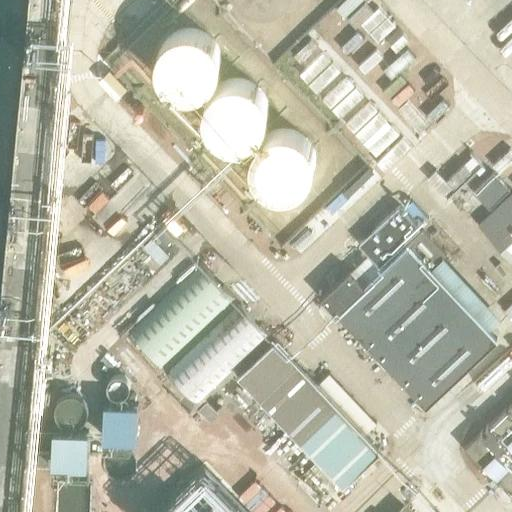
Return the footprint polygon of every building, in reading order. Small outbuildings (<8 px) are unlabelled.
[(362,22),(380,3),(376,0),(360,0),(350,11),(362,22)] [(214,36),(192,25),(168,32),(157,54),(164,78),(186,89),(210,82),(221,60),(214,36)] [(341,49),(371,68),(382,49),(353,31),(341,49)] [(335,81),(344,73),(320,47),(297,68),(321,95),(335,82),(335,81)] [(111,69),(100,79),(117,98),(128,87),(111,69)] [(384,87),(399,102),(414,86),(398,72),(384,87)] [(262,87),(240,76),(216,83),(205,105),(212,128),(234,140),(258,133),(269,111),(262,87)] [(372,103),(352,117),(378,152),(401,135),(392,122),(388,124),(372,103)] [(495,119),(469,145),(482,158),(509,132),(495,119)] [(309,137),(288,126),(264,133),(252,155),(260,178),(281,190),(305,183),(317,161),(309,137)] [(465,163),(448,179),(456,188),(473,172),(465,163)] [(494,170),(474,190),(491,208),(511,188),(494,170)] [(349,183),(283,239),(295,252),(360,196),(349,183)] [(93,210),(110,200),(105,191),(88,201),(93,210)] [(511,192),(479,223),(511,257),(511,192)] [(167,222),(157,232),(167,242),(177,233),(167,222)] [(392,226),(375,242),(387,255),(404,238),(392,226)] [(409,244),(490,329),(503,318),(445,256),(447,254),(423,229),(409,243),(409,244)] [(153,237),(144,245),(161,262),(170,254),(153,237)] [(365,285),(338,311),(427,405),(498,338),(490,329),(409,244),(365,285)] [(203,261),(130,330),(164,365),(236,297),(203,261)] [(338,311),(365,285),(350,270),(322,297),(337,312),(338,311)] [(242,302),(170,370),(199,402),(272,333),(242,302)] [(276,339),(239,373),(344,484),(380,451),(276,339)] [(330,372),(320,382),(366,432),(377,423),(330,372)] [(107,389),(105,436),(137,437),(139,391),(107,389)] [(482,432),(465,448),(482,465),(484,463),(511,491),(511,490),(511,403),(509,406),(511,408),(509,411),(507,408),(487,425),(490,428),(486,432),(484,428),(481,431),(482,432)] [(53,460),(90,461),(91,419),(55,417),(53,460)] [(388,511),(419,511),(404,497),(388,511)]
